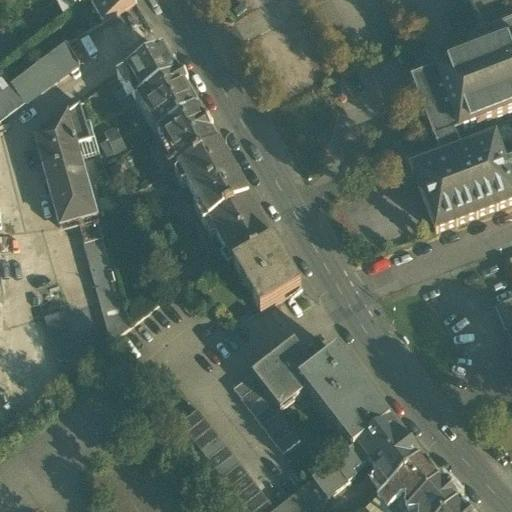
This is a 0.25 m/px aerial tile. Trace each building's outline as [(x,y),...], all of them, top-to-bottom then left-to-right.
[(54,0),(64,21),(79,9),(74,0),(54,0)] [(74,0),(79,9),(83,5),(89,0),(74,0)] [(136,6),(132,0),(89,0),(83,5),(86,11),(91,8),(102,26),(136,6)] [(500,4),(498,0),(465,0),(470,11),(472,15),(500,4)] [(511,24),(484,36),(493,51),(511,44),(511,24)] [(90,64),(106,48),(99,41),(93,47),(83,37),(73,47),(90,64)] [(511,165),(505,168),(495,142),(461,154),(442,162),(413,173),(437,236),(511,207),(511,44),(493,51),(437,72),(412,82),(435,144),(454,137),(504,118),(504,117),(511,113),(511,165)] [(62,51),(12,89),(11,89),(25,108),(76,69),(62,51)] [(135,104),(138,102),(178,79),(163,54),(118,81),(127,98),(131,96),(135,104)] [(0,72),(0,129),(26,110),(25,108),(11,89),(12,89),(0,72)] [(138,102),(158,137),(198,114),(178,79),(138,102)] [(269,108),(277,130),(260,136),(266,154),(322,134),(308,94),(269,108)] [(35,142),(44,172),(80,161),(76,148),(90,144),(80,107),(35,142)] [(158,137),(178,172),(218,149),(198,114),(158,137)] [(116,131),(104,137),(108,144),(114,157),(115,159),(127,153),(116,131)] [(442,162),(461,154),(454,137),(435,144),(436,148),(440,158),(442,162)] [(80,161),(81,164),(99,159),(94,143),(90,144),(76,148),(80,161)] [(106,160),(114,157),(108,144),(100,148),(106,160)] [(440,158),(436,148),(408,158),(412,169),(440,158)] [(201,211),(222,247),(242,236),(244,240),(264,229),(263,228),(261,229),(256,221),(259,219),(218,149),(178,172),(201,211)] [(60,232),(78,227),(97,221),(81,164),(80,161),(44,172),(60,232)] [(97,221),(78,227),(112,346),(129,332),(97,221)] [(273,245),(264,229),(244,240),(242,236),(222,247),(233,268),(273,245)] [(301,293),(273,245),(233,268),(233,269),(260,316),(301,293)] [(511,304),(496,311),(511,349),(511,304)] [(45,322),(63,385),(81,371),(65,316),(45,322)] [(308,395),(353,454),(391,426),(337,355),(314,372),(295,346),(252,379),(280,416),(308,395)] [(233,394),(240,403),(259,388),(252,379),(233,394)] [(240,403),(247,412),(266,398),(259,388),(240,403)] [(247,412),(254,421),(273,407),(266,398),(247,412)] [(254,421),(261,430),(280,416),(273,407),(254,421)] [(179,427),(186,436),(205,422),(198,412),(179,427)] [(261,430),(268,439),(287,425),(280,416),(261,430)] [(186,436),(193,445),(212,431),(205,422),(186,436)] [(268,439),(275,448),(294,434),(287,425),(268,439)] [(369,466),(378,477),(411,452),(391,426),(353,454),(314,484),(328,502),(352,484),(349,480),(369,466)] [(193,445),(201,454),(219,440),(212,431),(193,445)] [(275,448),(282,457),(301,443),(294,434),(275,448)] [(201,454),(208,463),(226,449),(219,440),(201,454)] [(208,463),(215,472),(233,458),(226,449),(208,463)] [(420,464),(411,452),(378,477),(390,491),(420,464)] [(215,472),(222,481),(240,467),(233,458),(215,472)] [(386,511),(409,511),(439,484),(420,464),(390,491),(378,502),(386,511)] [(222,481),(229,490),(247,476),(240,467),(222,481)] [(229,490),(236,499),(254,485),(247,476),(229,490)] [(314,484),(276,511),(314,511),(328,502),(314,484)] [(451,511),(459,505),(439,484),(409,511),(451,511)] [(236,499),(243,508),(261,494),(254,485),(236,499)] [(243,508),(245,511),(256,511),(268,503),(261,494),(243,508)] [(386,511),(378,502),(367,511),(386,511)] [(256,511),(275,511),(268,503),(256,511)]
